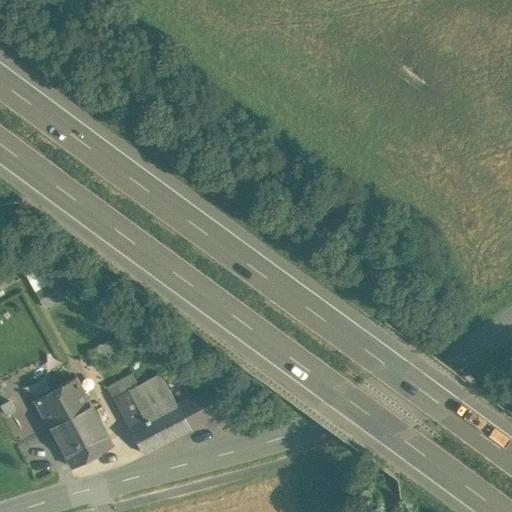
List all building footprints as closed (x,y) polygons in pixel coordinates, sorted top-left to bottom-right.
[(42,257),(24,263),(40,305),(58,298),(42,257)] [(119,335),(89,351),(98,369),(128,353),(119,335)] [(139,384),(113,398),(129,427),(177,402),(161,373),(139,384)] [(133,374),(107,387),(113,398),(139,384),(133,374)] [(77,378),(36,401),(49,425),(66,416),(62,408),(72,402),(77,410),(91,403),(77,378)] [(205,387),(177,402),(190,428),(219,413),(205,387)] [(91,403),(77,410),(72,402),(62,408),(66,416),(49,425),(71,466),(113,443),(91,403)] [(177,402),(129,427),(143,453),(190,428),(177,402)]
